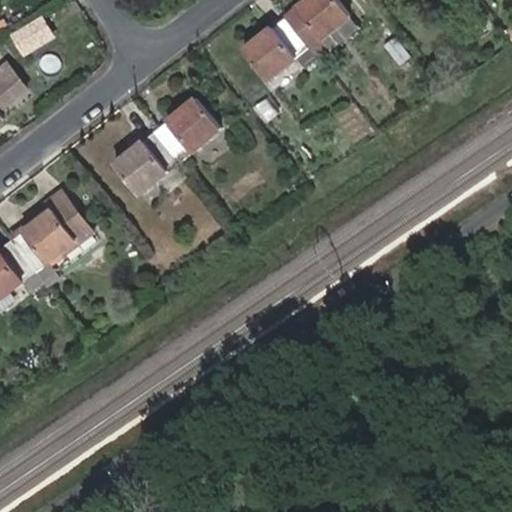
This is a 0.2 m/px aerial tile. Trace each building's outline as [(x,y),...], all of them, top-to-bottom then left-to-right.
[(311,49),(320,61),(333,51),(323,39),(351,17),(337,0),(314,0),(317,3),(303,13),(300,9),(287,19),(311,49)] [(314,0),(310,0),(300,9),(303,13),(317,3),(314,0)] [(270,81),(311,49),(287,19),(274,29),(277,34),(265,44),(260,40),(247,51),(270,81)] [(274,29),(260,40),(265,44),(277,34),(274,29)] [(397,36),(386,46),(402,65),(413,56),(397,36)] [(32,62),(44,79),(63,66),(51,49),(32,62)] [(0,75),(0,94),(16,107),(36,84),(11,63),(0,75)] [(265,122),(278,115),(270,98),(257,105),(265,122)] [(158,132),(182,161),(222,128),(198,99),(185,110),(187,115),(175,125),(171,121),(158,132)] [(185,110),(171,121),(175,125),(187,115),(185,110)] [(142,193),(182,161),(158,132),(145,141),(149,146),(135,157),(132,153),(118,164),(142,193)] [(145,141),(132,153),(135,157),(149,146),(145,141)] [(10,239),(32,269),(46,258),(74,235),(51,206),(10,239)] [(21,277),(32,269),(10,239),(1,246),(21,277)] [(0,294),(21,277),(1,246),(0,246),(0,294)] [(32,269),(41,280),(54,270),(46,258),(32,269)]
